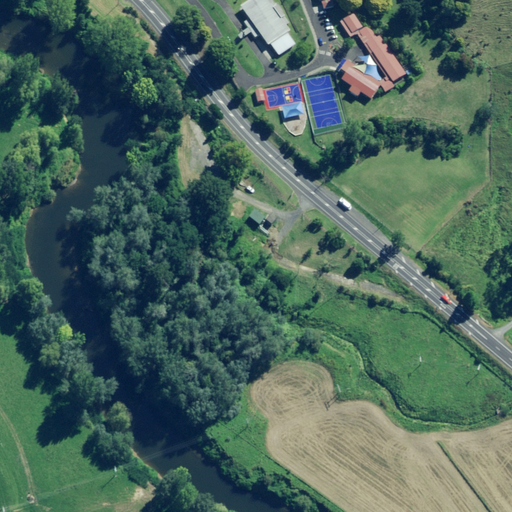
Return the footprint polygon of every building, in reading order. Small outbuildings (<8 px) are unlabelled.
[(298,44),(266,0),(248,0),(237,8),(266,47),(269,45),(279,58),(298,44)] [(353,12),(338,22),(349,38),(358,33),(391,82),(406,73),(371,21),(363,27),(353,12)] [(379,86),(350,68),(341,83),(370,101),(379,86)] [(260,90),(253,92),(256,104),(263,103),(260,90)] [(303,116),(300,104),(281,109),(285,121),(303,116)] [(264,219),(254,212),(249,219),(259,226),(264,219)]
